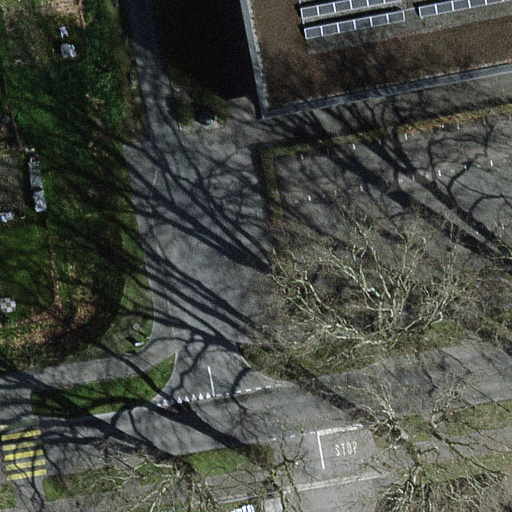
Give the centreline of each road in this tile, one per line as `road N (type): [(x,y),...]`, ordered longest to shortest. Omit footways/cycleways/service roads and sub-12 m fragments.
road 1 (residential): [(226,419),(133,0)]
road 2 (tertiary): [(0,456),(226,419)]
road 3 (tertiary): [(314,403),(511,366)]
